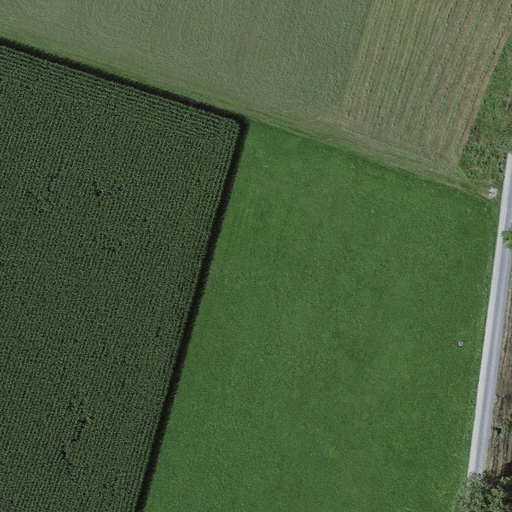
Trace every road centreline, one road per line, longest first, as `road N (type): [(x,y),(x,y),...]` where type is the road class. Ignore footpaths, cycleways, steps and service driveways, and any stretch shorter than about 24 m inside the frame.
road 1 (track): [(511,199),(0,37)]
road 2 (track): [(511,201),(477,511)]
